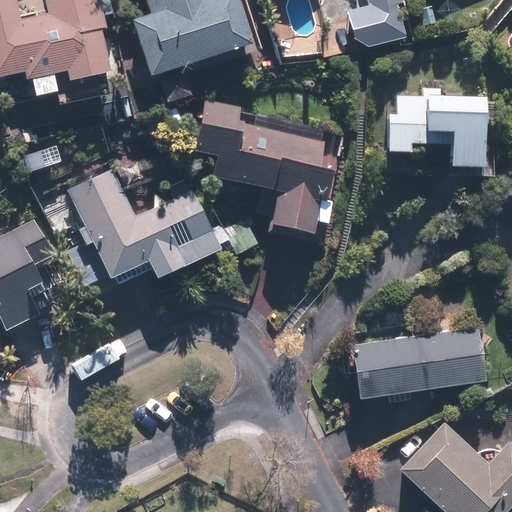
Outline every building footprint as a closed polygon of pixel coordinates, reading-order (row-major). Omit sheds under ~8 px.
[(18,0),(0,0),(0,76),(26,70),(28,78),(69,69),(72,78),(117,68),(101,0),(47,0),(50,11),(23,18),(18,0)] [(134,18),(153,76),(256,42),(242,0),(146,0),(150,12),(134,18)] [(367,0),(368,5),(347,10),(357,49),(413,35),(403,0),(367,0)] [(390,112),(389,150),(413,151),(413,141),(452,142),(452,174),(495,175),(497,97),(398,95),(398,112),(390,112)] [(322,164),(327,142),(244,123),(247,108),(208,100),(197,149),(219,154),(214,174),(262,185),(255,212),(270,215),(266,231),(313,241),(329,166),(322,164)] [(112,167),(68,190),(92,237),(68,250),(88,288),(150,256),(160,276),(223,244),(194,187),(137,216),(112,167)] [(35,219),(0,236),(0,308),(9,326),(57,303),(37,262),(52,254),(35,219)] [(354,342),(361,397),(488,379),(481,325),(354,342)] [(445,418),(400,467),(448,511),(503,511),(511,503),(511,439),(510,438),(490,459),(445,418)]
